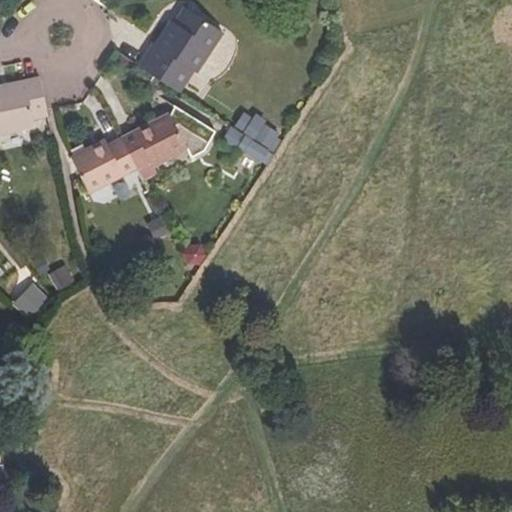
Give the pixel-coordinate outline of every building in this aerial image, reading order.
[(197,73),(224,32),(184,7),(174,22),(172,27),(168,24),(155,45),(153,44),(138,66),(178,92),(193,70),(197,73)] [(49,115),(47,108),(41,80),(27,83),(0,88),(0,134),(36,127),(34,118),(49,115)] [(138,168),(145,181),(158,174),(154,167),(188,149),(193,158),(205,152),(212,130),(174,105),(172,116),(170,113),(123,137),(138,168)] [(240,109),(221,140),(263,166),(282,135),(240,109)] [(138,168),(123,137),(108,145),(105,139),(71,157),(81,177),(90,193),(138,168)] [(66,265),(49,276),(60,295),(76,284),(66,265)] [(54,303),(33,286),(12,307),(32,324),(43,312),(54,303)]
